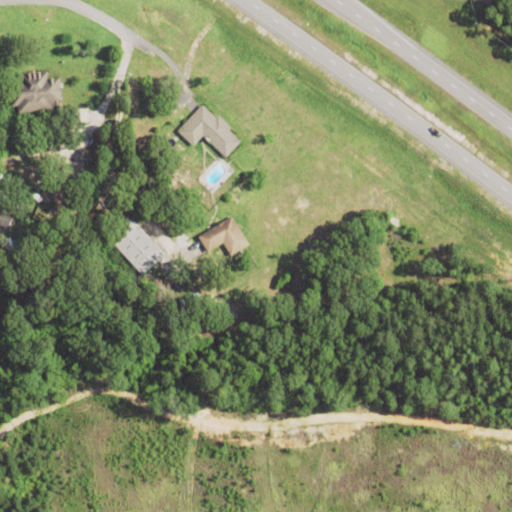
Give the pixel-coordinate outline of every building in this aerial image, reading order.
[(48,70),(48,75),(53,75),(53,76),(60,76),(62,100),(58,100),(58,103),(54,104),(54,101),(52,101),(53,108),(18,111),(18,104),(12,104),(10,82),(16,81),(15,78),(20,78),(20,72),(27,71),(27,70),(41,68),(41,70),(48,70)] [(217,113),(230,126),(228,128),(240,141),(225,156),(208,140),(211,136),(206,131),(193,144),(177,129),(202,103),(215,116),(217,113)] [(59,166),(67,170),(58,188),(23,171),(30,158),(56,171),(59,166)] [(0,227),(0,211),(14,218),(8,231),(0,227)] [(230,257),(222,244),(207,254),(197,238),(231,217),(248,246),(230,257)] [(109,240),(131,219),(164,256),(142,276),(109,240)] [(304,227),(308,224),(315,233),(312,237),(304,227)] [(3,248),(8,238),(18,243),(13,253),(3,248)]
